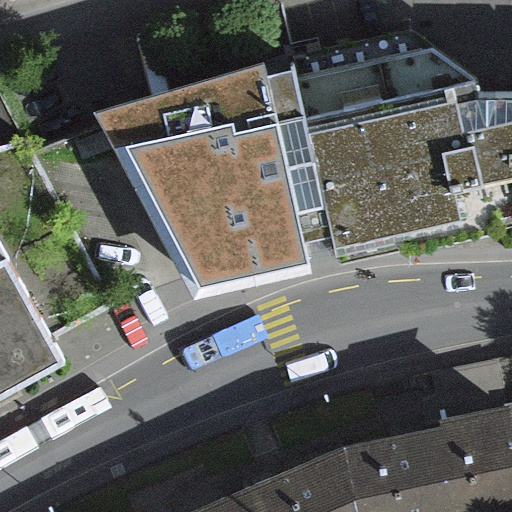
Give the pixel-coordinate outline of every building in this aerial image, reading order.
[(333,202),(316,102),(300,31),(106,83),(197,270),(311,243),(306,208),(333,202)] [(511,205),(511,75),(463,71),(316,102),(333,202),(340,246),(511,205)] [(0,148),(0,168),(23,212),(55,195),(24,136),(0,148)] [(0,393),(66,357),(0,239),(0,393)] [(444,397),(348,414),(365,511),(421,511),(511,496),(511,375),(443,387),(444,397)] [(365,511),(348,414),(140,509),(141,511),(365,511)]
